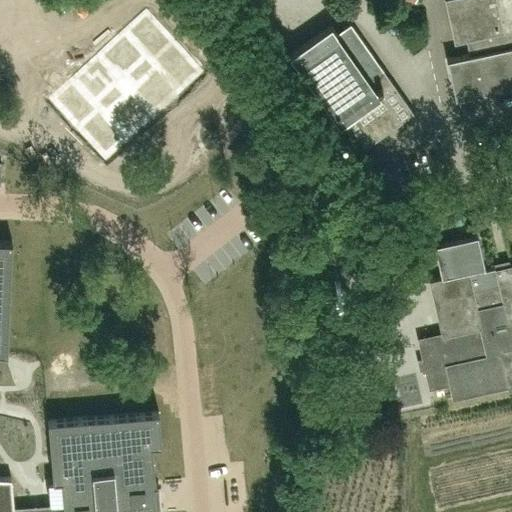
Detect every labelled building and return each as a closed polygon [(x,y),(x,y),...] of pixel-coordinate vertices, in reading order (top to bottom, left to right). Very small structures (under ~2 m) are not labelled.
[(511,0),(445,0),(454,40),(466,38),(469,53),(447,58),(455,98),(511,85),(511,0)] [(146,12),(51,98),(105,158),(200,72),(146,12)] [(259,43),(267,37),(252,18),(244,24),(259,43)] [(339,125),(342,123),(361,150),(414,113),(351,23),(337,33),(331,25),(289,54),(339,125)] [(424,219),(421,208),(411,211),(415,222),(424,219)] [(426,262),(421,240),(421,237),(389,244),(395,269),(426,262)] [(511,264),(486,270),(478,237),(436,247),(443,278),(431,281),(443,334),(419,339),(418,337),(417,337),(429,389),(430,389),(429,386),(449,382),(452,398),(453,398),(453,395),(507,383),(508,389),(509,389),(508,387),(511,385),(511,264)] [(0,350),(7,351),(12,240),(0,239),(0,350)] [(45,298),(48,276),(17,272),(14,294),(45,298)] [(12,303),(9,325),(80,334),(82,312),(12,303)] [(103,369),(106,357),(81,352),(78,365),(103,369)] [(158,409),(47,419),(53,478),(61,477),(63,500),(64,511),(63,511),(159,511),(157,482),(155,482),(152,445),(161,444),(158,409)] [(0,511),(47,511),(64,511),(63,500),(14,505),(11,475),(0,474),(0,511)]
